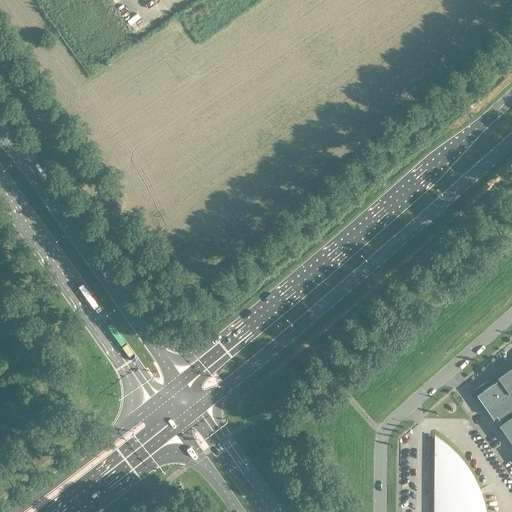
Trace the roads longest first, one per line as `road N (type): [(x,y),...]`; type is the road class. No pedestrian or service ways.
road 1 (trunk): [(511,98),(179,384)]
road 2 (trunk): [(199,405),(511,140)]
road 3 (secondary): [(179,384),(0,128)]
road 4 (secondary): [(0,176),(156,402)]
road 5 (unclassified): [(511,317),(386,427),(380,511)]
road 6 (trunk): [(156,402),(9,511)]
road 7 (trunk): [(60,511),(175,425)]
road 8 (secondary): [(273,511),(199,405)]
